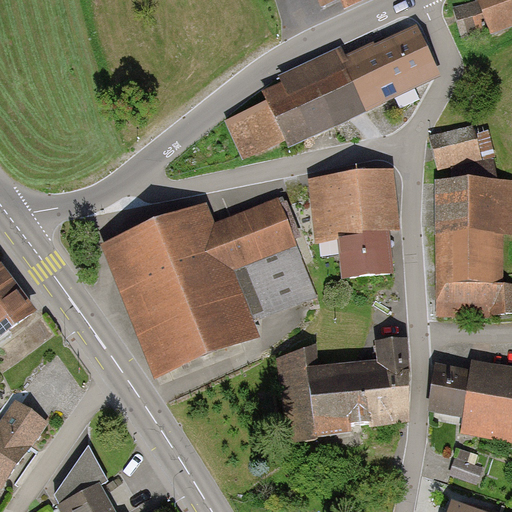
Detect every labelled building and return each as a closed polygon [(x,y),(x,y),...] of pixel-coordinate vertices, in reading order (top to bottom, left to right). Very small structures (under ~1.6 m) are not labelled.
[(323,0),(333,21),(376,0),(323,0)] [(454,12),(462,39),(490,30),(491,32),(511,24),(511,0),(479,0),(480,3),(454,12)] [(246,111),(270,160),(435,79),(411,30),(246,111)] [(434,140),(440,171),(485,162),(478,130),(434,140)] [(397,175),(316,185),(323,245),(341,243),(346,285),(403,279),(398,237),(405,236),(397,175)] [(511,185),(439,186),(439,322),(511,322),(511,185)] [(214,209),(118,247),(168,373),(264,336),(259,324),(318,301),(278,200),(220,223),(214,209)] [(1,272),(0,272),(0,338),(32,315),(1,272)] [(375,337),(377,358),(379,397),(413,395),(409,334),(375,337)] [(292,438),(350,433),(347,399),(379,397),(377,358),(324,363),(323,342),(284,346),(292,438)] [(511,394),(511,374),(437,359),(427,407),(466,414),(462,431),(503,439),(511,394)] [(511,394),(503,439),(511,440),(511,394)] [(415,428),(413,396),(349,401),(351,433),(415,428)] [(0,428),(0,486),(1,488),(45,425),(17,406),(1,429),(0,428)] [(480,455),(459,448),(450,476),(479,486),(485,468),(476,465),(480,455)] [(122,511),(89,449),(56,497),(64,511),(122,511)]
